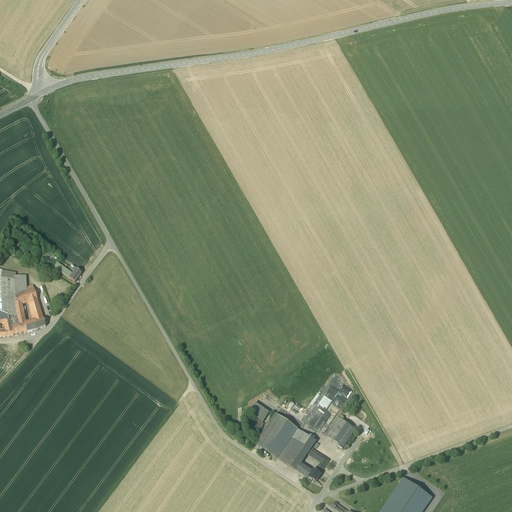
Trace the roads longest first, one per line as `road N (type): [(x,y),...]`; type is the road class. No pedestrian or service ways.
road 1 (secondary): [(511,3),(80,78),(43,92)]
road 2 (unclassified): [(110,243),(227,439),(316,499)]
road 3 (track): [(511,426),(321,495)]
road 4 (residential): [(29,100),(110,243)]
road 5 (track): [(195,387),(98,511)]
road 6 (residential): [(110,243),(45,333),(0,341)]
